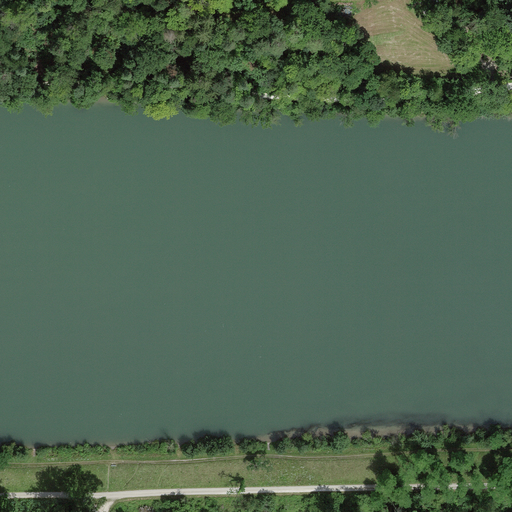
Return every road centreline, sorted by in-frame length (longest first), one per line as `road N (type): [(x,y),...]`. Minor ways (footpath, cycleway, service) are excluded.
road 1 (track): [(511,86),(313,99),(131,83),(0,84)]
road 2 (track): [(511,450),(0,464)]
road 3 (track): [(0,495),(511,486)]
